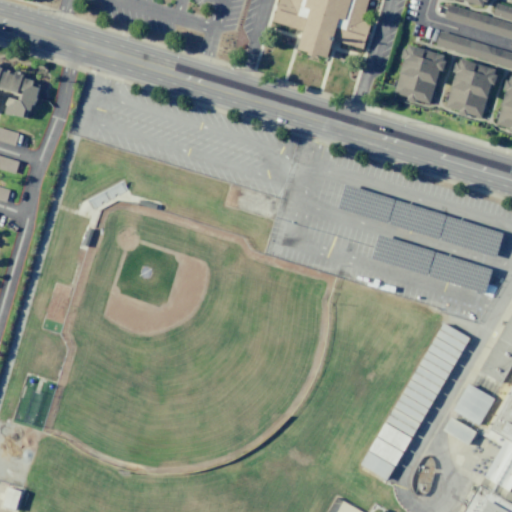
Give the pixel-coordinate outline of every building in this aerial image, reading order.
[(277,0),(271,21),(301,30),(295,49),(305,52),(304,54),(315,58),(316,55),(326,58),(331,40),(361,49),(369,23),(361,20),(366,0),(277,0)] [(511,8),(511,20),(492,14),(496,2),(511,8)] [(447,4),(511,24),(511,39),(443,18),(447,4)] [(511,53),(438,32),(435,45),(511,68),(511,53)] [(406,45),(444,56),(428,105),(392,92),(406,45)] [(457,59),(496,69),(480,118),(443,107),(457,59)] [(40,84),(29,119),(4,113),(7,98),(21,101),(23,91),(20,90),(19,94),(0,88),(0,68),(2,69),(1,71),(14,75),(15,72),(24,75),(23,78),(40,84)] [(511,76),(509,76),(495,123),(511,129),(511,76)] [(0,128),(0,141),(12,145),(16,133),(0,128)] [(0,156),(0,169),(13,174),(17,161),(0,156)] [(393,199),(344,184),(336,208),(385,223),(393,199)] [(0,200),(4,201),(8,189),(0,186),(0,200)] [(444,215),(395,200),(387,224),(437,239),(444,215)] [(502,234),(446,216),(439,240),(494,258),(502,234)] [(432,252),(377,234),(369,258),(425,275),(432,252)] [(491,270),(435,252),(427,276),(483,294),(491,270)] [(511,310),(478,370),(500,383),(511,363),(511,310)] [(358,463),(385,479),(469,339),(443,324),(358,463)] [(466,383),(452,409),(477,425),(494,399),(466,383)] [(511,511),(463,511),(505,439),(490,429),(511,389),(511,511)] [(441,432),(468,443),(474,429),(446,418),(441,432)] [(6,488),(0,506),(14,509),(19,491),(6,488)]
